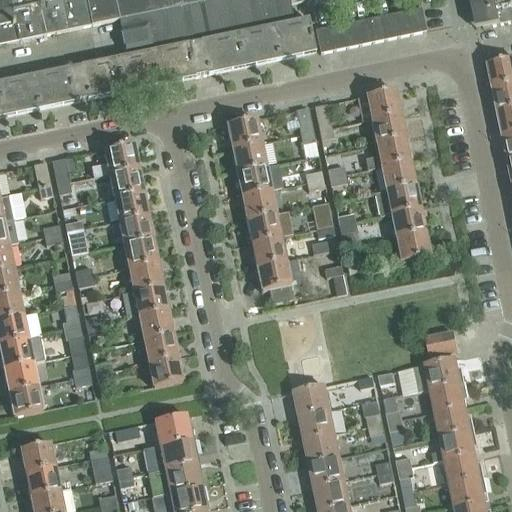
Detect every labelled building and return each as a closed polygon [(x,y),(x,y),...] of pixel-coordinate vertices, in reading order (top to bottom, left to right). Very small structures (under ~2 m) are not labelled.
[(0,0),(0,47),(18,44),(12,11),(9,0),(0,0)] [(37,0),(9,0),(12,11),(39,5),(37,0)] [(70,33),(62,0),(61,0),(39,5),(46,38),(70,33)] [(92,28),(86,0),(62,0),(70,33),(92,28)] [(119,22),(114,0),(86,0),(92,28),(119,22)] [(147,17),(143,0),(114,0),(119,22),(147,17)] [(119,22),(120,28),(124,49),(126,59),(127,64),(127,65),(128,65),(153,60),(189,53),(201,50),(238,42),(273,35),(295,31),(293,25),(292,16),(291,15),(290,7),(302,4),(301,0),(228,0),(220,2),(195,7),(169,12),(147,17),(119,22)] [(169,12),(166,0),(143,0),(147,17),(169,12)] [(195,7),(193,0),(166,0),(169,12),(195,7)] [(499,28),(492,0),(468,0),(476,33),(499,28)] [(511,25),(511,0),(492,0),(499,28),(511,25)] [(46,38),(39,5),(12,11),(18,44),(46,38)] [(426,36),(421,12),(408,15),(413,38),(426,36)] [(413,38),(408,15),(395,18),(400,41),(413,38)] [(400,41),(395,18),(381,21),(386,44),(400,41)] [(386,44),(381,21),(368,23),(373,47),(386,44)] [(373,47),(368,23),(355,26),(360,49),(373,47)] [(360,49),(355,26),(342,29),(347,52),(360,49)] [(295,31),(273,35),(279,63),(314,56),(308,28),(295,31)] [(347,52),(342,29),(328,32),(333,55),(347,52)] [(333,55),(328,32),(315,34),(320,58),(333,55)] [(279,63),(273,35),(238,42),(244,70),(279,63)] [(244,70),(238,42),(201,50),(207,78),(244,70)] [(207,78),(201,50),(189,53),(195,80),(207,78)] [(195,80),(189,53),(153,60),(158,88),(195,80)] [(158,88),(153,60),(128,65),(127,65),(117,68),(123,95),(158,88)] [(511,88),(511,63),(488,68),(493,92),(511,88)] [(123,95),(117,68),(82,75),(87,103),(123,95)] [(87,103),(82,75),(70,77),(75,105),(87,103)] [(75,105),(70,77),(32,85),(38,113),(75,105)] [(38,113),(32,85),(0,91),(0,103),(3,120),(38,113)] [(511,112),(511,88),(493,92),(497,116),(511,112)] [(400,119),(395,93),(355,102),(360,126),(371,123),(371,125),(400,119)] [(332,133),(326,107),(314,110),(319,135),(332,133)] [(313,137),(308,111),(295,114),(300,139),(313,137)] [(511,138),(511,112),(497,116),(502,141),(511,138)] [(405,142),(400,119),(371,125),(376,148),(405,142)] [(261,148),(255,122),(225,129),(231,154),(261,148)] [(334,141),(332,133),(319,135),(321,144),(334,141)] [(315,148),(313,137),(300,139),(302,150),(315,148)] [(511,163),(511,138),(502,141),(507,164),(511,163)] [(410,166),(405,142),(376,148),(379,160),(365,163),(367,174),(381,171),(410,166)] [(265,171),(261,148),(231,154),(236,177),(265,171)] [(137,173),(132,149),(104,155),(106,168),(91,171),(93,181),(108,178),(109,179),(137,173)] [(69,187),(64,163),(51,166),(56,190),(69,187)] [(415,190),(410,166),(381,171),(386,196),(415,190)] [(50,191),(45,167),(32,170),(37,193),(50,191)] [(265,171),(236,177),(241,200),(270,194),(280,192),(276,169),(265,171)] [(344,170),(327,173),(329,182),(345,178),(344,170)] [(142,196),(137,173),(109,179),(114,203),(142,196)] [(323,183),(321,175),(305,178),(306,186),(323,183)] [(347,187),(345,178),(329,182),(331,190),(347,187)] [(325,192),(323,183),(306,186),(308,195),(325,192)] [(71,197),(69,187),(56,190),(58,200),(71,197)] [(415,190),(386,196),(374,198),(379,221),(391,219),(419,213),(415,190)] [(52,201),(50,191),(37,193),(39,204),(52,201)] [(275,218),(270,194),(241,200),(246,224),(275,218)] [(147,220),(142,196),(114,203),(118,226),(147,220)] [(8,199),(0,200),(0,225),(13,223),(8,199)] [(331,222),(328,207),(313,210),(316,225),(314,225),(316,234),(333,231),(331,222)] [(424,236),(419,213),(391,219),(395,242),(424,236)] [(275,218),(246,224),(251,248),(280,242),(293,239),(288,215),(275,218)] [(353,217),(337,221),(339,229),(355,226),(353,217)] [(152,244),(147,220),(118,226),(123,250),(152,244)] [(18,247),(13,223),(0,225),(0,250),(8,248),(9,249),(18,247)] [(81,224),(65,228),(67,236),(83,233),(81,224)] [(355,226),(339,229),(341,238),(357,234),(355,226)] [(61,237),(59,229),(42,233),(44,241),(61,237)] [(335,239),(333,231),(316,234),(318,242),(335,239)] [(88,257),(83,233),(67,236),(72,260),(88,257)] [(429,260),(424,236),(395,242),(400,266),(429,260)] [(63,246),(61,237),(44,241),(46,250),(63,246)] [(358,240),(342,244),(344,253),(360,249),(358,240)] [(285,265),(280,242),(251,248),(256,271),(285,265)] [(157,267),(152,244),(123,250),(128,273),(157,267)] [(0,274),(13,272),(9,249),(8,248),(0,250),(0,274)] [(290,288),(285,265),(256,271),(260,295),(267,293),(289,289),(290,288)] [(363,265),(346,268),(348,277),(364,273),(363,265)] [(162,291),(157,267),(128,273),(133,296),(133,297),(162,291)] [(342,278),(340,269),(324,273),(326,282),(342,278)] [(0,299),(18,296),(13,272),(0,274),(0,299)] [(91,272),(75,275),(76,284),(93,280),(91,272)] [(70,285),(69,276),(52,280),(54,288),(70,285)] [(95,289),(93,280),(76,284),(78,292),(95,289)] [(75,308),(70,285),(54,288),(56,297),(65,295),(68,310),(75,309),(75,308)] [(292,303),(289,289),(267,293),(270,307),(292,303)] [(167,315),(162,291),(133,297),(133,296),(122,299),(127,323),(138,320),(167,315)] [(0,323),(23,319),(18,296),(0,299),(0,323)] [(80,332),(78,323),(75,309),(68,310),(64,311),(67,326),(62,327),(64,335),(80,332)] [(172,338),(167,315),(138,320),(143,344),(172,338)] [(0,348),(28,343),(23,319),(0,323),(0,348)] [(101,319),(85,322),(86,331),(103,327),(101,319)] [(104,336),(103,327),(86,331),(88,339),(104,336)] [(82,341),(80,332),(64,335),(66,344),(82,341)] [(458,356),(453,336),(453,335),(425,341),(429,362),(458,356)] [(177,362),(172,338),(143,344),(148,368),(177,362)] [(39,341),(28,343),(0,348),(0,353),(4,372),(33,366),(44,364),(39,341)] [(182,386),(177,362),(148,368),(153,392),(182,386)] [(458,371),(456,363),(414,372),(419,395),(429,393),(465,386),(461,371),(458,371)] [(38,390),(33,366),(4,372),(9,396),(38,390)] [(111,366),(94,370),(96,378),(112,375),(111,366)] [(90,379),(88,371),(72,374),(73,383),(90,379)] [(114,383),(112,375),(96,378),(98,387),(114,383)] [(393,376),(378,379),(380,389),(395,386),(393,376)] [(92,388),(90,379),(73,383),(75,391),(92,388)] [(374,390),(372,380),(358,383),(361,393),(374,390)] [(468,402),(465,386),(429,393),(434,416),(466,410),(464,403),(468,402)] [(43,414),(38,390),(9,396),(14,420),(43,414)] [(330,414),(325,390),(293,397),(295,405),(292,406),(295,421),(330,414)] [(468,418),(466,410),(434,416),(439,440),(474,433),(471,417),(468,418)] [(335,437),(330,414),(295,421),(298,437),(302,436),(303,444),(335,437)] [(400,414),(386,417),(388,426),(402,423),(400,414)] [(382,428),(380,418),(366,421),(368,431),(382,428)] [(187,428),(185,419),(154,426),(159,450),(193,443),(190,427),(187,428)] [(404,433),(402,423),(388,426),(390,436),(404,433)] [(384,437),(382,428),(368,431),(370,440),(384,437)] [(125,433),(115,435),(117,445),(127,443),(125,433)] [(442,455),(432,457),(434,466),(444,464),(476,457),(474,450),(477,449),(474,433),(439,440),(442,455)] [(340,461),(335,437),(303,444),(305,452),(302,453),(305,469),(340,461)] [(193,443),(159,450),(143,454),(148,477),(164,474),(195,467),(194,459),(197,459),(193,443)] [(54,471),(49,447),(20,453),(25,477),(54,471)] [(105,452),(104,452),(89,455),(90,464),(107,460),(105,452)] [(477,466),(476,457),(444,464),(449,488),(483,481),(480,465),(477,466)] [(107,460),(90,464),(96,488),(112,485),(107,460)] [(345,485),(340,461),(305,469),(308,484),(311,483),(313,492),(345,485)] [(410,461),(396,464),(398,473),(412,470),(410,461)] [(392,475),(390,465),(376,468),(378,478),(392,475)] [(197,475),(195,467),(164,474),(169,498),(203,490),(200,475),(197,475)] [(130,470),(116,473),(118,483),(132,480),(130,470)] [(412,470),(398,473),(400,483),(414,480),(412,470)] [(59,495),(54,471),(25,477),(30,501),(59,495)] [(394,484),(392,475),(378,478),(380,487),(394,484)] [(134,489),(132,480),(118,483),(120,492),(134,489)] [(487,497),(483,481),(449,488),(454,511),(485,505),(484,497),(487,497)] [(338,511),(350,509),(345,485),(313,492),(315,500),(312,501),(314,511),(338,511)] [(207,506),(203,490),(169,498),(172,511),(204,511),(203,506),(207,506)] [(59,495),(30,501),(32,511),(75,511),(71,492),(59,495)] [(117,508),(115,499),(98,503),(100,511),(117,508)]
